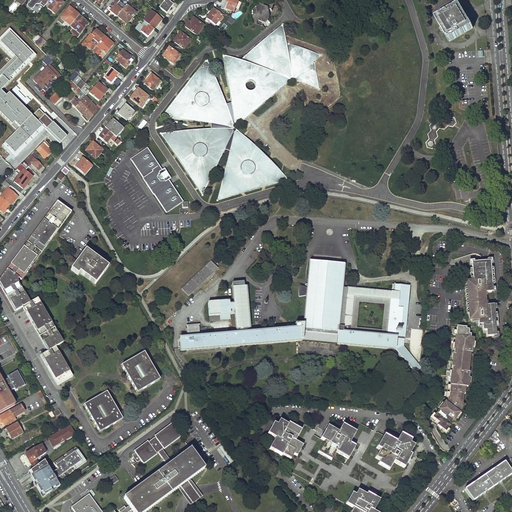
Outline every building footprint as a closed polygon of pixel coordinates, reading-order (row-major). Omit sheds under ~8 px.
[(63,3),(59,0),(49,0),(46,5),(55,13),(63,3)] [(109,11),(117,18),(117,17),(122,11),(116,6),(119,2),(116,0),(114,0),(109,7),(111,9),(109,11)] [(165,0),(160,8),(167,14),(174,5),(168,0),(165,0)] [(224,0),(222,6),(235,11),(236,7),(239,8),(242,2),(237,0),(224,0)] [(263,25),(264,23),(259,22),(260,19),(267,22),(270,20),(272,15),(270,6),(262,3),(255,9),(253,14),(255,22),(263,25)] [(435,18),(449,41),(473,28),(459,5),(435,18)] [(126,6),(122,11),(117,17),(122,20),(123,19),(128,23),(136,14),(132,11),(134,9),(132,8),(130,10),(126,6)] [(213,9),(207,18),(216,25),(219,21),(220,22),(223,16),(213,9)] [(71,13),(68,10),(60,19),(64,22),(65,21),(71,26),(79,16),(73,10),(71,13)] [(149,25),(154,29),(162,20),(152,11),(144,21),(149,25)] [(89,23),(79,16),(71,26),(70,27),(80,35),(89,23)] [(189,22),(185,27),(197,35),(204,26),(193,19),(190,23),(189,22)] [(212,127),(159,130),(200,192),(224,145),(229,147),(215,199),(287,178),(238,130),(239,129),(239,123),(239,122),(287,81),(293,84),(297,80),(318,87),(313,60),(322,53),(285,40),(282,23),(239,59),(221,53),(230,104),(225,105),(206,56),(160,115),(212,123),(212,127)] [(154,29),(149,25),(147,28),(145,26),(141,31),(148,37),(155,30),(154,29)] [(104,36),(96,30),(92,35),(90,33),(81,45),(85,48),(88,45),(93,49),(96,46),(104,36)] [(191,40),(180,33),(177,36),(178,37),(175,42),(185,49),(191,40)] [(41,37),(38,35),(33,41),(36,44),(40,38),(41,37)] [(114,44),(104,36),(96,46),(103,52),(99,56),(102,59),(114,44)] [(46,42),(40,38),(36,44),(41,48),(46,42)] [(169,48),(162,56),(173,64),(180,56),(169,48)] [(115,60),(125,69),(129,64),(128,64),(132,59),(122,51),(115,60)] [(53,62),(47,57),(42,61),(47,66),(48,67),(50,65),(53,62)] [(68,63),(64,59),(58,67),(62,71),(68,63)] [(50,65),(48,67),(57,76),(56,77),(58,79),(61,76),(50,65)] [(48,67),(47,66),(33,81),(37,85),(42,90),(56,77),(57,76),(48,67)] [(118,74),(111,68),(103,78),(111,84),(117,78),(116,77),(118,74)] [(79,75),(75,71),(69,78),(73,82),(79,75)] [(148,79),(144,84),(153,91),(160,82),(150,73),(147,77),(148,79)] [(86,84),(81,79),(76,85),(80,90),(86,84)] [(76,87),(70,81),(68,84),(73,89),(76,87)] [(107,91),(98,83),(90,94),(99,101),(107,91)] [(88,85),(86,84),(80,90),(86,96),(89,92),(85,88),(88,85)] [(35,124),(0,88),(0,116),(3,114),(13,124),(0,136),(0,154),(2,157),(35,124)] [(138,88),(130,98),(141,107),(149,97),(138,88)] [(62,98),(56,92),(49,100),(54,105),(62,98)] [(93,116),(98,110),(85,97),(82,99),(83,100),(79,104),(74,99),(70,103),(87,121),(93,116)] [(117,114),(127,121),(135,112),(125,104),(117,114)] [(428,149),(433,150),(437,146),(436,141),(439,138),(438,133),(441,130),(445,130),(449,127),(454,128),(458,124),(456,119),(440,116),(430,126),(432,132),(429,135),(430,140),(427,144),(428,149)] [(105,128),(113,135),(116,137),(124,128),(113,119),(105,128)] [(137,127),(141,130),(147,123),(143,120),(137,127)] [(68,136),(58,127),(52,134),(61,142),(68,136)] [(103,131),(99,136),(103,140),(104,139),(107,142),(113,135),(105,128),(103,130),(103,131)] [(35,150),(45,159),(52,152),(48,148),(50,146),(45,141),(35,150)] [(103,151),(93,142),(86,151),(95,160),(103,151)] [(162,170),(147,148),(130,160),(166,214),(182,203),(184,202),(169,180),(171,179),(164,169),(162,170)] [(31,155),(36,160),(40,156),(35,151),(31,155)] [(24,162),(29,167),(31,164),(38,171),(43,167),(36,160),(31,155),(24,162)] [(91,166),(83,158),(80,162),(79,161),(75,166),(85,174),(91,166)] [(12,182),(23,190),(33,178),(25,171),(29,167),(24,162),(14,172),(18,175),(12,182)] [(65,176),(61,173),(57,178),(61,181),(65,176)] [(0,196),(10,205),(11,206),(19,197),(9,188),(11,186),(5,181),(2,184),(6,188),(0,195),(0,196)] [(0,196),(0,211),(4,214),(7,210),(6,209),(10,205),(0,196)] [(59,385),(73,376),(56,347),(64,343),(38,299),(31,303),(18,281),(19,279),(20,280),(71,211),(58,202),(0,279),(0,283),(16,311),(24,307),(50,350),(42,355),(59,385)] [(107,267),(85,251),(72,268),(79,274),(80,273),(95,284),(98,280),(97,279),(103,270),(105,271),(107,267)] [(73,258),(64,252),(58,260),(67,267),(73,258)] [(182,288),(188,293),(217,266),(211,261),(182,288)] [(343,264),(309,261),(307,282),(305,282),(305,286),(300,285),(299,288),(298,289),(298,292),(298,294),(299,296),(305,295),(303,324),(302,340),(336,344),(341,285),(343,264)] [(490,262),(471,263),(472,282),(469,282),(467,285),(469,317),(470,321),(478,320),(478,325),(483,325),(483,330),(486,330),(487,337),(495,336),(493,306),(485,306),(484,293),(492,292),(490,262)] [(187,337),(180,337),(181,350),(302,340),(303,324),(294,325),(294,329),(246,333),(246,329),(247,329),(245,286),(243,286),(243,282),(232,283),(233,301),(207,303),(208,321),(229,319),(228,310),(233,309),(235,334),(198,337),(196,325),(187,326),(187,337)] [(403,348),(408,284),(391,283),(391,289),(341,285),(336,344),(394,349),(413,371),(419,367),(403,348)] [(449,398),(434,418),(439,424),(437,425),(445,431),(464,408),(462,405),(462,395),(465,394),(465,387),(468,387),(469,376),(467,376),(470,350),(472,350),(473,339),(470,339),(470,335),(468,335),(468,330),(466,330),(466,327),(458,327),(456,329),(454,351),(455,355),(454,367),(452,369),(449,398)] [(137,392),(159,380),(143,353),(121,365),(137,392)] [(2,382),(0,377),(0,388),(22,376),(19,370),(7,377),(8,379),(2,382)] [(27,385),(22,376),(0,388),(0,412),(15,405),(13,401),(14,401),(10,393),(9,394),(8,393),(14,389),(15,391),(27,385)] [(122,419),(107,392),(84,405),(101,432),(122,419)] [(10,411),(0,416),(0,420),(3,427),(15,420),(14,418),(25,412),(21,406),(10,412),(10,411)] [(270,424),(264,435),(272,440),(266,450),(279,458),(280,455),(284,457),(289,460),(292,455),(295,457),(297,456),(304,445),(296,441),(301,430),(293,426),(289,423),(288,426),(279,421),(276,421),(273,426),(270,424)] [(188,480),(204,468),(198,459),(190,449),(172,462),(162,449),(181,436),(177,432),(180,430),(180,427),(176,423),(175,422),(173,423),(133,454),(132,455),(132,456),(136,460),(137,461),(138,461),(140,459),(144,463),(158,453),(168,465),(143,483),(124,498),(128,503),(116,511),(114,511),(111,511),(102,511),(89,494),(71,507),(74,511),(128,511),(132,509),(134,511),(145,511),(180,486),(188,497),(190,499),(197,493),(196,491),(188,480)] [(22,434),(17,423),(6,429),(12,439),(22,434)] [(319,438),(318,440),(323,442),(317,453),(332,460),(336,453),(348,459),(355,446),(350,444),(356,432),(342,424),(337,433),(325,427),(319,438)] [(359,438),(361,431),(369,433),(370,431),(365,429),(366,426),(359,424),(355,437),(359,438)] [(70,427),(48,439),(52,447),(74,434),(70,427)] [(383,436),(375,449),(379,451),(375,459),(381,463),(379,466),(389,472),(394,463),(405,469),(407,463),(411,456),(411,455),(410,454),(414,446),(410,444),(411,440),(400,434),(395,443),(383,436)] [(40,443),(24,452),(33,467),(38,464),(35,459),(44,452),(40,443)] [(221,446),(216,450),(228,465),(233,461),(221,446)] [(68,455),(69,457),(66,459),(64,457),(55,463),(59,469),(53,473),(50,469),(48,471),(46,467),(48,466),(44,459),(38,464),(33,467),(27,471),(41,493),(43,492),(45,496),(60,487),(56,480),(57,480),(61,478),(62,480),(66,477),(65,475),(68,473),(70,475),(74,473),(72,470),(75,468),(77,471),(88,464),(80,451),(76,453),(75,451),(68,455)] [(464,487),(472,499),(511,472),(508,466),(511,463),(511,458),(511,457),(505,461),(504,460),(464,487)] [(115,476),(109,480),(113,485),(118,481),(115,476)] [(373,511),(379,501),(367,494),(365,497),(357,493),(354,498),(351,496),(346,504),(345,507),(354,511),(353,511),(373,511)]
